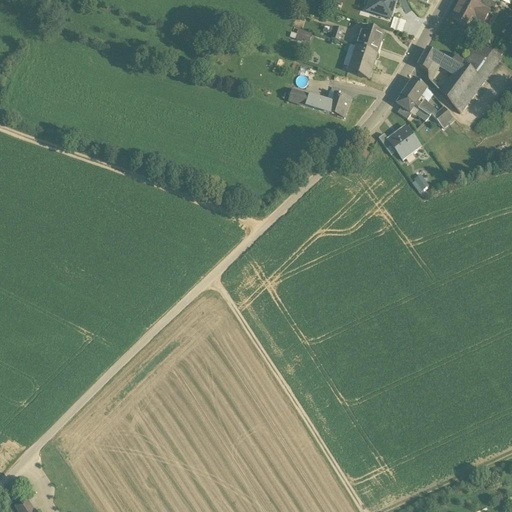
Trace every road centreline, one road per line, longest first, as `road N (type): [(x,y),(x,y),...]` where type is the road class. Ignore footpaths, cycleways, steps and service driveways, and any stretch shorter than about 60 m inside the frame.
road 1 (unclassified): [(369,126),(0,485)]
road 2 (track): [(265,226),(0,127)]
road 3 (track): [(365,511),(214,278)]
road 4 (residential): [(445,0),(369,126)]
road 5 (track): [(511,457),(392,511)]
